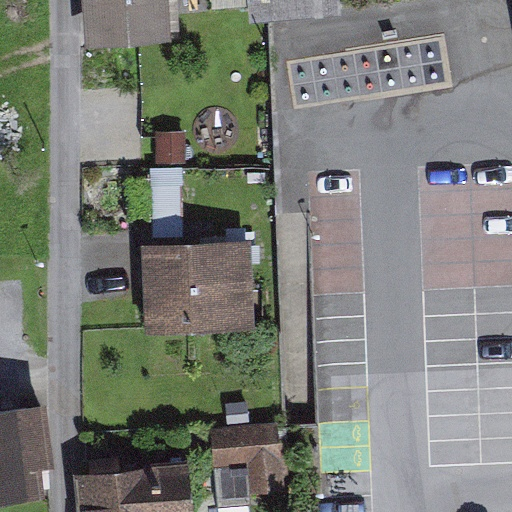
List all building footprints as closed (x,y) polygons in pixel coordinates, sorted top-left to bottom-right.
[(167,0),(78,0),(82,58),(171,52),(167,0)] [(437,78),(445,42),(401,32),(393,69),(437,78)] [(245,238),(137,245),(143,333),(250,325),(245,238)] [(28,397),(0,401),(0,489),(40,484),(28,397)] [(219,423),(223,494),(291,490),(288,419),(219,423)] [(191,511),(189,465),(80,471),(82,511),(191,511)]
